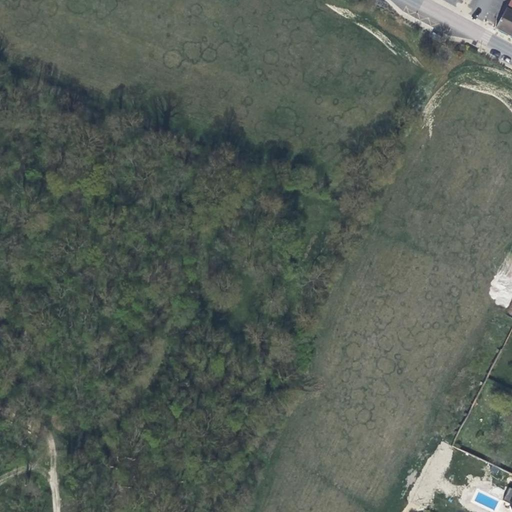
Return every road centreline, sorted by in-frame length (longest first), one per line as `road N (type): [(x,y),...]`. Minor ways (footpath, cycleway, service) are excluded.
road 1 (track): [(453,23),(460,34),(370,150),(365,181),(339,200)]
road 2 (track): [(0,404),(48,427),(57,511)]
